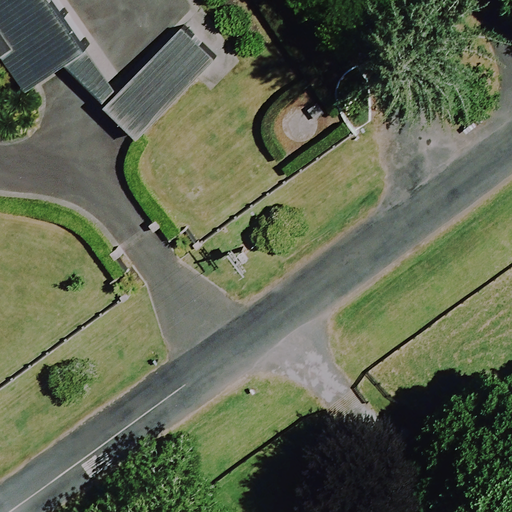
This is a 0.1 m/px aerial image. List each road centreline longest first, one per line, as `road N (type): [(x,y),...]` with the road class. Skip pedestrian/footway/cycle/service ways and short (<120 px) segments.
road 1 (unclassified): [(454,187),(10,511)]
road 2 (residential): [(329,0),(454,187)]
